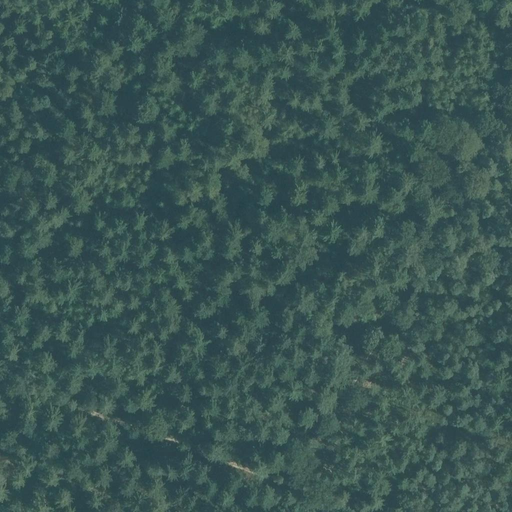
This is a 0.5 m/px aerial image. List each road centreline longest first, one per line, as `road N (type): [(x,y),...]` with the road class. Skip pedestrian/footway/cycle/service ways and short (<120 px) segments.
road 1 (track): [(295,486),(511,59)]
road 2 (track): [(295,486),(0,376)]
